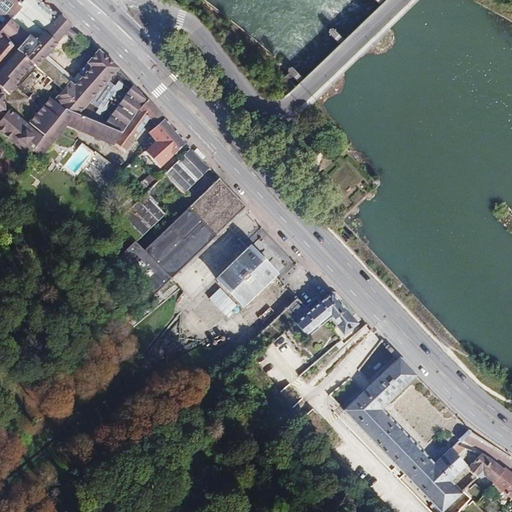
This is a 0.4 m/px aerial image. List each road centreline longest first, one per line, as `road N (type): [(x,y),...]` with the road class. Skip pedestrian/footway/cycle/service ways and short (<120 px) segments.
road 1 (primary): [(128,53),(384,326),(511,446)]
road 2 (primary): [(511,425),(396,315),(140,43)]
road 3 (residential): [(155,10),(191,23),(258,101),(283,106),(302,99),(404,0)]
road 4 (unknown): [(316,391),(421,511)]
